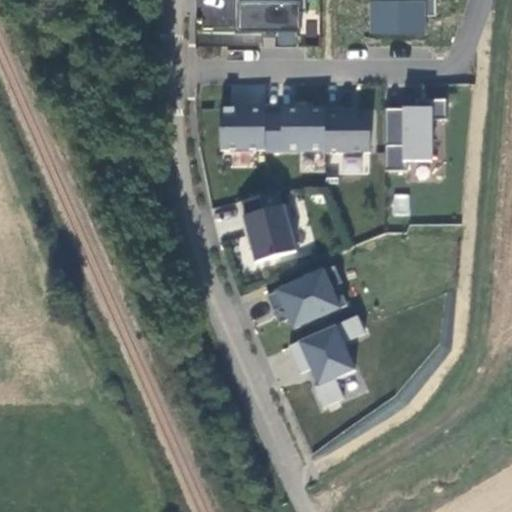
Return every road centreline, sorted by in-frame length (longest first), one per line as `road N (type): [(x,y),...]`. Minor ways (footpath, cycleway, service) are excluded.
road 1 (unclassified): [(170,76),(189,222),(299,511)]
road 2 (residential): [(170,76),(454,73),(477,0)]
